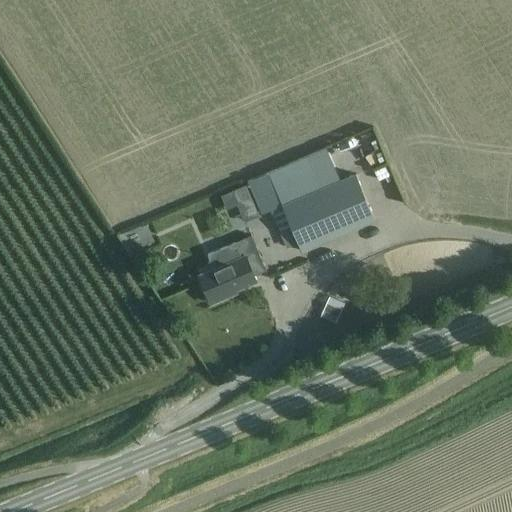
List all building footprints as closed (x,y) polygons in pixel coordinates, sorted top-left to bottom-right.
[(281,163),(289,181),(347,157),(339,138),(281,163)] [(263,212),(281,204),(267,171),(248,179),(263,212)] [(355,173),(281,204),(301,250),(374,219),(355,173)] [(245,220),(260,214),(250,192),(236,198),(245,220)] [(128,222),(133,237),(150,231),(145,217),(128,222)] [(210,302),(227,295),(226,293),(256,279),(253,274),(265,269),(250,234),(234,241),(241,256),(198,274),(210,302)] [(336,322),(341,310),(326,303),(320,315),(336,322)]
